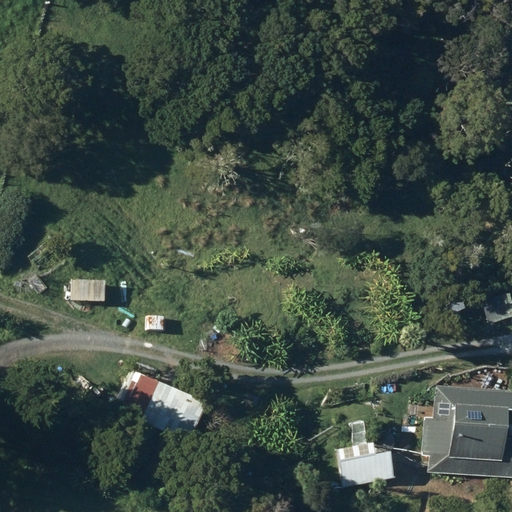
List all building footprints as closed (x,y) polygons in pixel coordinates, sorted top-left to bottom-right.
[(71,275),(69,296),(107,299),(109,278),(71,275)] [(482,298),(484,322),(508,321),(506,296),(482,298)] [(200,391),(136,361),(113,410),(177,440),(200,391)] [(423,453),(422,474),(511,480),(511,435),(511,436),(511,434),(511,387),(435,382),(433,414),(417,413),(414,452),(423,453)] [(338,443),(341,484),(396,480),(393,447),(378,449),(377,439),(338,443)]
